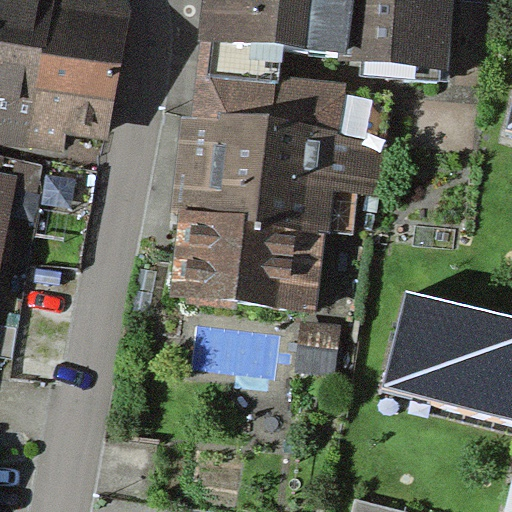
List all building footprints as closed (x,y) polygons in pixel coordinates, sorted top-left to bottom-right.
[(125,14),(38,0),(0,0),(0,152),(101,168),(125,14)] [(440,87),(448,0),(187,0),(182,62),(440,87)] [(160,313),(316,329),(329,199),(377,204),(383,153),(338,149),(343,93),(184,77),(160,313)] [(0,280),(19,184),(0,180),(0,280)] [(511,326),(402,300),(380,390),(511,422),(511,326)]
